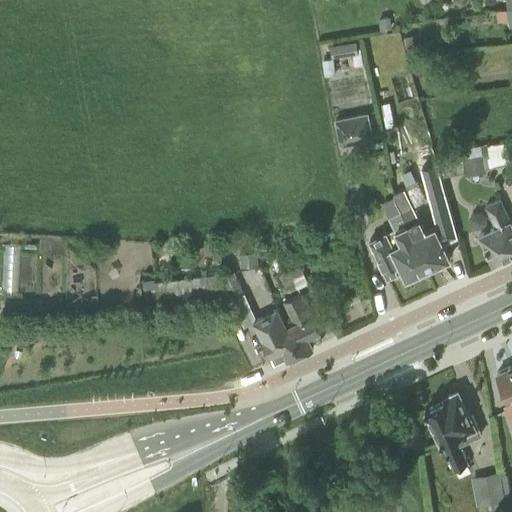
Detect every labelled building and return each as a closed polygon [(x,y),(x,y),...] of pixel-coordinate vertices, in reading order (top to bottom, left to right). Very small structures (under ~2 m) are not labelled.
[(416,51),(413,36),(405,38),(408,52),(416,51)] [(372,138),(367,112),(335,118),(340,145),(372,138)] [(487,174),(482,146),(436,153),(441,176),(465,171),(466,177),(487,174)] [(438,167),(423,172),(434,210),(449,206),(441,176),(438,167)] [(511,225),(500,199),(485,206),(495,227),(479,235),(493,262),(511,253),(511,225)] [(414,208),(402,213),(428,268),(449,258),(435,227),(425,231),(414,208)] [(428,268),(402,213),(391,218),(396,229),(376,238),(377,241),(372,243),(387,276),(402,269),(406,278),(428,268)] [(239,255),(241,269),(258,267),(256,253),(239,255)] [(251,314),(254,312),(234,268),(218,269),(244,325),(254,320),(251,314)] [(204,295),(201,275),(154,280),(157,301),(204,295)] [(320,331),(312,315),(311,315),(300,293),(285,301),(295,323),(287,327),(300,353),(313,347),(311,343),(316,340),(313,334),(320,331)] [(300,353),(287,327),(278,308),(255,320),(264,338),(263,339),(274,363),(286,357),(288,359),(300,353)] [(511,365),(497,373),(505,391),(510,403),(505,406),(511,421),(511,365)] [(478,428),(471,413),(468,415),(465,409),(457,391),(446,396),(448,398),(425,408),(433,427),(453,470),(468,463),(457,438),(478,428)] [(511,511),(511,496),(508,476),(502,477),(507,511),(511,511)] [(507,511),(505,501),(491,503),(492,511),(507,511)]
